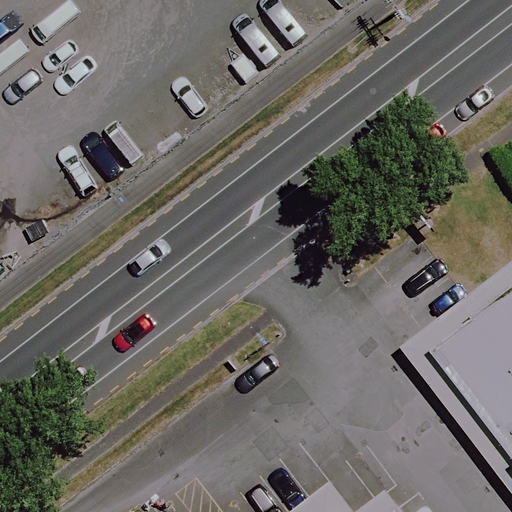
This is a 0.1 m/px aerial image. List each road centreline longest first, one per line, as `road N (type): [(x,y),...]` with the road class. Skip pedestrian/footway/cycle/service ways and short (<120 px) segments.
road 1 (tertiary): [(0,411),(511,15)]
road 2 (unknown): [(311,314),(468,511)]
road 3 (unknown): [(208,249),(311,314)]
